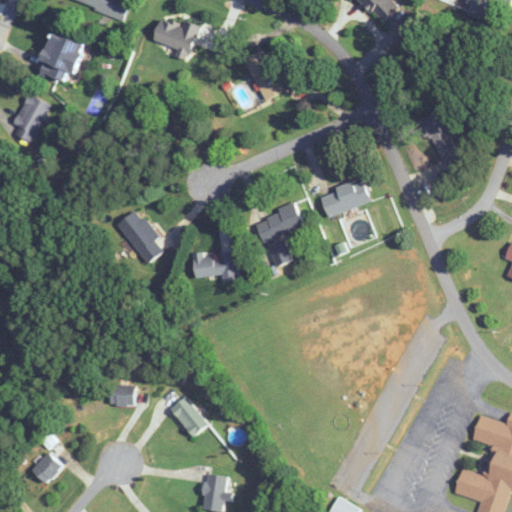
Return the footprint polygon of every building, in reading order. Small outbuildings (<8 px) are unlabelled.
[(74,0),(74,3),(124,19),(130,0),(74,0)] [(511,0),(468,0),(467,3),(480,7),(477,15),(490,20),(496,0),(508,0),(511,1),(511,0)] [(178,49),(176,57),(189,61),(201,27),(185,22),(184,25),(162,18),(155,41),(178,49)] [(62,85),(82,44),(61,34),(41,75),(62,85)] [(246,58),(264,101),(285,92),(267,50),(246,58)] [(18,135),(32,143),(51,105),(30,94),(15,125),(21,128),(18,135)] [(447,129),(453,126),(446,108),(418,119),(426,139),(432,136),(441,160),(457,153),(447,129)] [(321,194),(329,217),(371,203),(364,180),(321,194)] [(305,227),(297,205),(255,220),(264,242),(305,227)] [(160,238),(140,209),(120,223),(148,263),(165,251),(157,240),(160,238)] [(293,261),(286,241),(271,247),(277,266),(293,261)] [(223,275),(223,282),(239,280),(235,251),(219,253),(194,256),(197,278),(223,275)] [(113,403),(135,403),(135,385),(113,385),(113,403)] [(210,423),(186,396),(171,409),(195,436),(210,423)] [(511,489),(511,411),(508,423),(481,415),(474,439),(495,445),(486,475),(463,468),(456,492),(482,500),(478,511),(504,511),(511,489)] [(34,469),(47,482),(63,465),(50,452),(34,469)] [(224,474),(204,476),(207,510),(227,508),(224,474)] [(359,511),(361,509),(339,497),(331,511),(359,511)]
